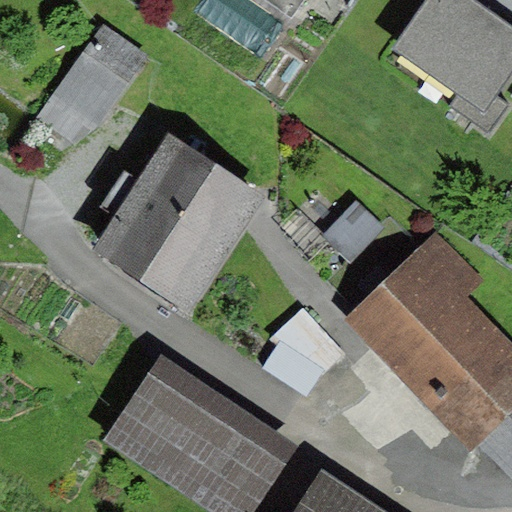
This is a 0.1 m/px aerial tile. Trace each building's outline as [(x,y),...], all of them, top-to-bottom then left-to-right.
[(263,0),(293,20),(306,0),(263,0)] [(511,77),(511,24),(475,0),(425,0),(392,49),(462,96),(454,107),(490,131),(511,101),(501,94),(511,77)] [(146,59),(102,27),(36,118),(79,150),(146,59)] [(267,199),(172,136),(96,249),(191,313),(267,199)] [(357,201),(323,236),(353,265),(387,230),(357,201)] [(484,285),(436,235),(346,320),(470,451),(478,444),(511,411),(511,343),(470,299),(484,285)] [(303,310),(271,341),(279,347),(263,371),(306,400),(325,373),(345,355),(303,310)] [(388,511),(162,359),(108,438),(217,511),(388,511)] [(511,411),(478,444),(511,479),(511,411)]
